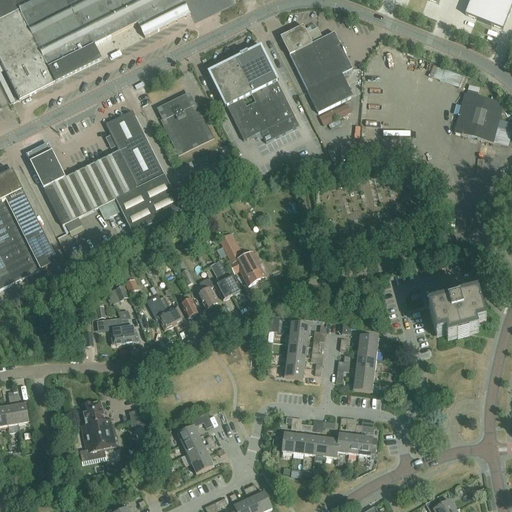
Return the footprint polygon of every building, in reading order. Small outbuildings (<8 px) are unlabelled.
[(0,0),(0,62),(19,102),(101,61),(93,47),(137,25),(144,39),(190,17),(181,0),(0,0)] [(511,0),(471,0),(465,16),(503,31),(511,7),(511,0)] [(342,76),(352,71),(334,34),(323,40),(317,29),(307,34),(303,27),(280,39),(318,115),(353,98),(342,76)] [(260,134),(265,145),(299,129),(260,50),(210,75),(244,142),(260,134)] [(434,83),(458,88),(460,78),(436,72),(434,83)] [(160,122),(178,157),(214,140),(196,104),(194,106),(189,96),(158,111),(163,121),(160,122)] [(454,134),(493,145),(503,106),(465,96),(454,134)] [(52,154),(30,164),(62,228),(65,227),(69,234),(82,228),(78,220),(115,202),(134,238),(141,231),(148,227),(158,226),(165,219),(172,215),(183,214),(133,113),(105,126),(119,153),(65,180),(52,154)] [(27,157),(30,164),(52,154),(48,146),(27,157)] [(0,292),(57,264),(22,193),(12,173),(0,178),(0,292)] [(229,266),(234,275),(240,272),(248,288),(265,279),(253,254),(240,261),(228,237),(219,241),(232,265),(229,266)] [(133,253),(139,263),(151,255),(145,245),(141,249),(140,248),(133,253)] [(232,297),(241,292),(233,277),(229,280),(220,262),(215,265),(232,297)] [(215,287),(223,302),(232,297),(215,265),(211,267),(216,278),(217,278),(220,284),(215,287)] [(194,284),(187,272),(181,275),(187,287),(194,284)] [(203,293),(198,296),(206,311),(218,305),(210,290),(214,288),(209,279),(199,285),(203,293)] [(126,286),(129,295),(138,291),(134,282),(126,286)] [(116,294),(119,304),(128,300),(125,291),(116,294)] [(186,297),(189,301),(180,306),(188,321),(199,316),(191,301),(193,300),(190,295),(186,297)] [(446,333),(447,339),(478,331),(476,326),(485,323),(478,296),(478,295),(429,308),(437,336),(446,333)] [(161,300),(176,327),(185,323),(177,308),(171,311),(165,298),(161,300)] [(146,303),(152,317),(160,314),(153,300),(146,303)] [(157,318),(165,333),(176,327),(161,300),(155,303),(162,315),(157,318)] [(105,320),(103,309),(96,310),(97,321),(105,320)] [(121,325),(124,346),(138,344),(137,334),(134,335),(133,328),(129,328),(128,320),(121,321),(121,325)] [(290,324),(289,336),(308,338),(309,326),(290,324)] [(113,347),(124,346),(121,325),(115,325),(116,330),(109,331),(110,340),(112,340),(113,347)] [(341,335),(348,336),(349,327),(342,326),(341,335)] [(289,336),(288,346),(306,348),(308,338),(289,336)] [(359,337),(358,349),(376,351),(378,340),(359,337)] [(288,346),(286,357),(305,359),(306,348),(288,346)] [(358,349),(356,359),(375,362),(376,351),(358,349)] [(286,357),(285,368),(304,370),(305,359),(286,357)] [(356,359),(355,370),(374,372),(375,362),(356,359)] [(285,368),(284,379),(303,381),(304,370),(285,368)] [(355,370),(354,381),(373,383),(374,372),(355,370)] [(354,381),(352,392),(371,394),(373,383),(354,381)] [(81,427),(85,452),(79,453),(81,464),(82,467),(106,462),(104,452),(118,449),(112,421),(104,423),(100,404),(86,407),(85,405),(83,405),(85,416),(84,416),(86,426),(81,427)] [(15,408),(18,426),(29,425),(26,406),(15,408)] [(5,410),(8,428),(18,426),(15,408),(5,410)] [(200,418),(206,430),(211,428),(206,416),(200,418)] [(368,423),(362,422),(361,427),(360,433),(367,434),(368,423)] [(194,428),(177,436),(182,446),(199,438),(194,428)] [(284,435),(281,454),(293,455),(295,436),(284,435)] [(295,436),(293,455),(303,456),(306,438),(295,436)] [(337,454),(348,456),(350,437),(338,436),(338,442),(336,454),(337,454)] [(350,437),(348,456),(358,457),(360,438),(350,437)] [(182,446),(187,456),(204,448),(199,438),(182,446)] [(306,438),(303,456),(314,458),(316,439),(306,438)] [(358,457),(369,458),(370,455),(375,456),(376,441),(371,440),(372,440),(360,438),(358,457)] [(316,439),(314,458),(325,459),(327,440),(316,439)] [(327,440),(325,459),(336,460),(337,454),(336,454),(338,442),(327,440)] [(204,448),(187,456),(191,466),(208,457),(204,448)] [(217,453),(220,459),(226,456),(223,450),(217,453)] [(208,457),(191,466),(196,476),(213,468),(208,457)] [(243,491),(246,497),(251,494),(248,489),(243,491)] [(253,498),(259,511),(268,511),(272,511),(263,494),(253,498)] [(229,498),(231,503),(237,501),(234,495),(229,498)] [(243,503),(247,511),(259,511),(253,498),(243,503)] [(438,498),(425,506),(428,511),(455,511),(450,502),(443,506),(438,498)] [(218,503),(221,508),(226,506),(224,500),(218,503)] [(138,504),(138,505),(140,510),(146,507),(143,502),(138,504)] [(247,511),(243,503),(233,508),(235,511),(247,511)]
